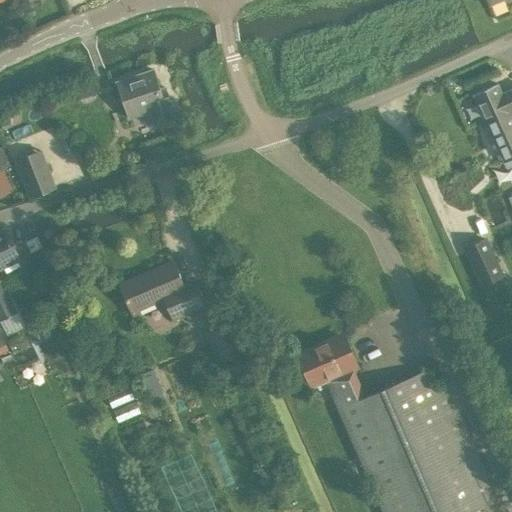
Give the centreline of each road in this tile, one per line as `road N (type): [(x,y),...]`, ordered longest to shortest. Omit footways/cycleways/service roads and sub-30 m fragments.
road 1 (residential): [(0,217),(263,135)]
road 2 (residential): [(263,135),(337,115),(511,37)]
road 3 (unclassified): [(140,0),(0,62)]
